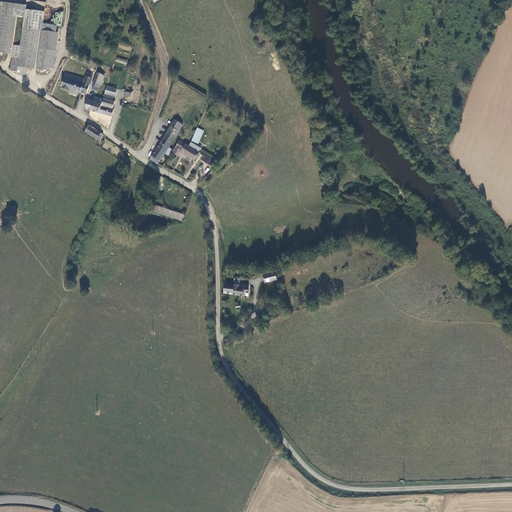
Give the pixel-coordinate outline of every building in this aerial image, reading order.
[(25,26),(21,57),(20,65),(29,66),(34,67),(38,27),(44,28),(58,30),(58,23),(45,22),(46,10),(27,8),(27,4),(2,1),(1,13),(15,15),(26,16),(25,26)] [(0,51),(10,52),(15,15),(1,13),(0,22),(0,51)] [(58,30),(44,28),(40,65),(53,67),(58,30)] [(19,72),(20,65),(21,57),(22,51),(19,50),(16,54),(16,56),(14,56),(13,68),(19,72)] [(28,73),(29,66),(20,65),(19,72),(28,73)] [(101,87),(108,75),(101,71),(96,84),(101,87)] [(62,84),(88,92),(91,83),(93,77),(87,75),(86,78),(75,75),(66,72),(62,84)] [(120,91),(110,86),(108,94),(117,98),(120,91)] [(106,98),(97,96),(95,101),(93,109),(110,116),(113,117),(116,110),(115,109),(117,102),(106,98)] [(86,107),(93,109),(95,101),(89,98),(86,107)] [(164,138),(151,157),(159,163),(177,136),(184,122),(176,118),(172,124),(169,131),(164,138)] [(90,124),(86,130),(100,139),(104,134),(90,124)] [(196,159),(203,147),(198,144),(206,129),(200,126),(198,133),(193,141),(189,145),(180,139),(177,145),(183,149),(182,151),(196,159)] [(180,155),(182,151),(183,149),(177,145),(173,151),(180,155)] [(205,155),(219,163),(224,160),(208,150),(205,155)] [(156,210),(179,217),(183,218),(185,213),(158,204),(156,210)] [(275,273),(263,275),(265,283),(277,280),(275,273)] [(225,292),(244,295),(244,291),(247,291),(249,290),(250,286),(248,286),(248,284),(234,282),(225,282),(225,292)]
